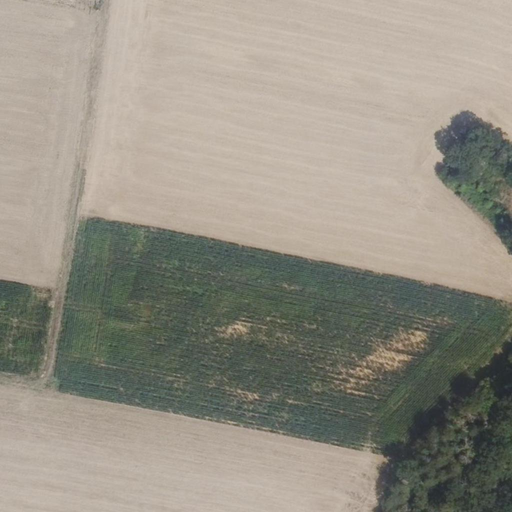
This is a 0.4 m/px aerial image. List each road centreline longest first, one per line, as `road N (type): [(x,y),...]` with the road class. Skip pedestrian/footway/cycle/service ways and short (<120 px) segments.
road 1 (track): [(0,374),(43,380),(50,363),(105,0)]
road 2 (track): [(395,511),(511,365)]
